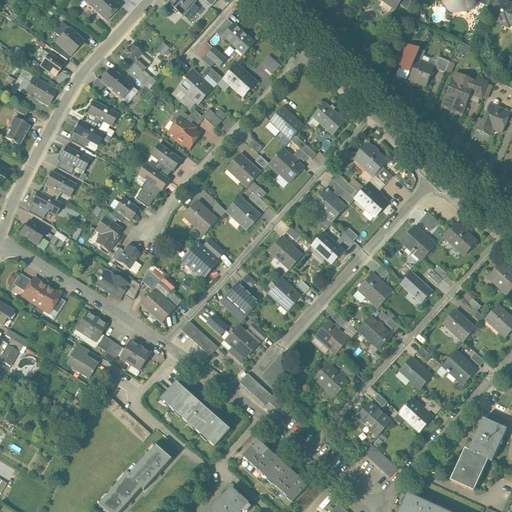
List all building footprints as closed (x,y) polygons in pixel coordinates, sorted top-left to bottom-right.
[(120,7),(112,0),(81,0),(106,22),(120,7)] [(172,0),(169,4),(183,16),(188,21),(198,8),(193,4),(196,0),(172,0)] [(381,0),(395,10),(399,5),(402,0),(381,0)] [(402,0),(399,5),(407,10),(411,0),(402,0)] [(441,0),(443,1),(444,2),(446,2),(448,2),(449,1),(450,1),(448,5),(450,10),(454,12),(459,10),(461,5),(470,9),(474,8),(476,2),(477,0),(441,0)] [(511,8),(511,6),(500,1),(499,4),(496,3),(489,18),(502,24),(504,21),(511,24),(511,9),(511,8)] [(84,42),(62,23),(53,33),(60,38),(55,43),(56,44),(65,52),(71,57),(84,42)] [(254,45),(234,26),(224,37),(244,56),(254,45)] [(44,45),(36,40),(34,44),(41,49),(44,45)] [(163,56),(170,48),(163,42),(156,50),(163,56)] [(65,52),(56,44),(51,49),(61,57),(65,52)] [(142,55),(131,46),(120,57),(131,67),(140,75),(143,71),(148,65),(139,58),(142,55)] [(418,50),(408,46),(405,54),(405,53),(401,59),(403,59),(399,69),(409,73),(410,71),(413,72),(417,61),(420,63),(425,52),(418,49),(418,50)] [(63,65),(49,55),(48,55),(43,51),(40,56),(45,60),(40,67),(55,77),(63,65)] [(216,63),(207,55),(202,60),(211,68),(216,63)] [(270,76),(280,65),(269,55),(259,66),(270,76)] [(449,62),(438,58),(434,67),(436,70),(445,73),(449,62)] [(420,63),(417,61),(413,72),(410,78),(411,79),(412,77),(419,80),(418,82),(419,84),(424,86),(427,86),(433,70),(432,67),(420,63)] [(257,83),(236,65),(223,79),(243,98),(257,83)] [(140,75),(131,67),(126,72),(136,80),(140,75)] [(132,88),(110,70),(100,82),(99,82),(107,88),(122,100),(132,88)] [(223,79),(212,70),(207,76),(217,85),(223,79)] [(140,75),(136,80),(141,84),(148,76),(143,71),(140,75)] [(213,90),(193,71),(178,87),(198,106),(213,90)] [(395,79),(388,76),(383,88),(390,91),(395,79)] [(17,82),(8,77),(5,82),(14,87),(17,82)] [(57,91),(33,77),(29,83),(23,80),(17,90),(48,107),(57,91)] [(100,82),(97,79),(90,88),(101,96),(107,88),(99,82),(100,82)] [(473,88),(454,79),(446,96),(456,100),(455,103),(465,107),(473,88)] [(5,82),(1,88),(10,93),(14,87),(5,82)] [(486,88),(478,85),(473,97),(481,100),(486,88)] [(137,92),(132,88),(122,100),(127,104),(137,92)] [(118,115),(93,102),(87,114),(89,116),(88,118),(100,124),(102,119),(112,125),(118,115)] [(28,110),(17,104),(14,111),(25,117),(28,110)] [(346,122),(325,104),(312,118),(333,136),(346,122)] [(510,114),(490,106),(483,122),(493,127),(492,129),(502,133),(507,122),(509,117),(510,114)] [(304,127),(283,108),(270,122),(291,141),(295,136),(304,127)] [(189,117),(179,110),(171,122),(175,124),(179,118),(190,126),(193,121),(194,120),(189,117)] [(215,115),(209,110),(202,117),(203,119),(215,129),(222,122),(215,115)] [(227,117),(219,110),(215,115),(222,122),(227,117)] [(202,117),(194,111),(189,117),(194,120),(193,121),(199,125),(203,119),(202,117)] [(100,124),(88,118),(85,124),(97,130),(100,124)] [(190,126),(179,118),(175,124),(169,132),(176,137),(175,139),(174,139),(183,146),(184,145),(190,149),(200,135),(191,129),(192,127),(190,126)] [(29,127),(14,119),(3,138),(11,142),(11,143),(13,144),(13,143),(18,146),(29,127)] [(85,124),(80,121),(73,133),(76,135),(74,137),(86,143),(88,139),(99,144),(104,134),(97,130),(85,124)] [(449,135),(442,132),(437,143),(444,146),(449,135)] [(306,146),(295,136),(291,141),(300,149),(299,149),(302,151),(306,146)] [(86,143),(74,137),(71,143),(82,149),(86,143)] [(262,149),(253,141),(249,146),(257,154),(262,149)] [(182,160),(159,144),(152,154),(162,161),(159,165),(169,173),(171,170),(174,172),(182,160)] [(388,163),(367,144),(353,158),(374,177),(375,177),(383,168),(388,163)] [(316,155),(306,146),(302,151),(308,157),(311,160),(316,155)] [(90,160),(65,147),(59,159),(61,161),(60,163),(71,169),(74,164),(84,170),(90,160)] [(302,151),(299,149),(295,154),(304,162),(308,157),(302,151)] [(303,169),(283,150),(269,165),(290,184),(303,169)] [(261,174),(240,155),(227,169),(248,188),(261,174)] [(269,165),(260,157),(256,162),(264,170),(269,165)] [(71,169),(60,163),(57,169),(68,175),(71,169)] [(155,170),(147,164),(140,174),(150,181),(143,191),(154,198),(159,190),(162,192),(170,180),(166,178),(155,170)] [(169,173),(159,165),(155,170),(166,178),(169,173)] [(0,168),(0,186),(8,174),(0,168)] [(389,182),(380,174),(384,169),(383,168),(375,177),(385,186),(389,182)] [(393,177),(384,169),(380,174),(389,182),(393,177)] [(76,186),(51,173),(44,185),(47,186),(46,189),(57,195),(60,190),(70,196),(76,186)] [(356,191),(338,175),(334,180),(351,197),(356,191)] [(345,190),(334,180),(329,185),(340,196),(345,190)] [(388,203),(368,184),(354,199),(375,218),(388,203)] [(57,195),(46,189),(42,194),(42,195),(54,201),(57,195)] [(346,208),(325,189),(312,204),(333,223),(346,208)] [(345,190),(340,196),(350,204),(354,199),(351,197),(345,190)] [(154,198),(143,191),(136,200),(147,208),(154,198)] [(54,201),(42,195),(42,194),(37,192),(31,204),(33,205),(31,209),(43,215),(46,209),(56,215),(62,205),(54,201)] [(255,204),(260,199),(254,194),(249,199),(255,204)] [(260,216),(240,197),(226,212),(247,231),(260,216)] [(138,209),(122,198),(114,210),(124,217),(130,221),(138,209)] [(268,207),(260,199),(255,204),(264,212),(268,207)] [(218,221),(197,202),(184,217),(204,236),(218,221)] [(226,212),(218,204),(213,209),(221,217),(226,212)] [(43,215),(31,209),(29,214),(40,220),(43,215)] [(124,217),(114,210),(110,215),(117,220),(120,222),(124,217)] [(110,215),(108,213),(104,218),(113,225),(117,220),(110,215)] [(438,222),(428,213),(419,222),(430,232),(438,222)] [(113,225),(104,218),(95,230),(102,235),(96,243),(108,252),(118,237),(117,236),(121,230),(113,225)] [(46,232),(29,221),(20,235),(37,246),(41,239),(46,232)] [(477,242),(456,224),(444,238),(464,257),(477,242)] [(436,246),(415,227),(401,242),(412,252),(411,253),(412,255),(413,253),(422,261),(436,246)] [(300,236),(291,228),(286,233),(295,241),(300,236)] [(358,237),(349,229),(344,234),(353,242),(358,237)] [(57,232),(53,237),(63,243),(66,238),(57,232)] [(344,252),(324,233),(311,246),(332,265),(344,252)] [(353,242),(344,234),(340,238),(349,246),(353,242)] [(53,237),(49,243),(59,249),(63,243),(53,237)] [(302,256),(281,238),(269,251),(290,270),(302,256)] [(41,239),(37,246),(36,247),(44,252),(49,244),(41,239)] [(217,263),(197,243),(183,259),(204,278),(217,263)] [(140,254),(128,246),(123,252),(117,262),(129,270),(140,254)] [(119,248),(112,258),(117,262),(123,252),(119,248)] [(153,263),(148,269),(162,282),(168,276),(153,263)] [(511,289),(511,271),(502,263),(489,277),(498,285),(496,286),(507,296),(511,289)] [(389,274),(380,266),(375,271),(385,279),(389,274)] [(447,274),(438,266),(433,271),(442,280),(447,274)] [(162,282),(148,269),(142,282),(154,292),(155,291),(157,288),(162,283),(162,282)] [(117,278),(106,272),(102,278),(101,277),(95,285),(104,291),(105,291),(120,300),(124,293),(129,285),(128,285),(117,278)] [(432,292),(411,273),(400,285),(421,304),(432,292)] [(20,274),(13,285),(24,292),(31,281),(20,274)] [(256,283),(247,275),(243,280),(251,288),(256,283)] [(372,275),(358,290),(379,308),(392,294),(372,275)] [(46,287),(33,279),(24,292),(22,296),(35,305),(46,287)] [(302,298),(281,279),(268,294),(289,313),(302,298)] [(140,286),(132,280),(128,285),(129,285),(124,293),(134,300),(140,286)] [(310,289),(301,280),(296,286),(305,294),(310,289)] [(171,292),(162,283),(157,288),(167,297),(171,292)] [(260,303),(239,284),(226,298),(246,317),(260,303)] [(60,296),(46,287),(35,305),(49,314),(51,310),(59,298),(60,296)] [(175,309),(155,291),(154,292),(142,305),(162,324),(175,309)] [(182,302),(171,292),(167,297),(177,307),(182,302)] [(65,302),(59,298),(51,310),(57,313),(65,302)] [(13,313),(0,304),(0,325),(2,327),(6,319),(8,321),(13,313)] [(511,331),(511,319),(497,306),(485,319),(506,338),(511,331)] [(476,330),(455,311),(443,324),(463,343),(476,330)] [(485,319),(477,312),(472,316),(481,324),(485,319)] [(86,313),(75,330),(86,336),(96,319),(86,313)] [(205,323),(220,336),(229,327),(213,313),(205,323)] [(347,323),(337,313),(332,318),(342,328),(347,323)] [(391,336),(371,317),(358,331),(379,350),(391,336)] [(106,326),(96,319),(86,336),(96,343),(106,326)] [(399,327),(390,319),(385,324),(394,332),(399,327)] [(218,348),(189,322),(181,331),(210,357),(218,348)] [(349,341),(328,322),(315,337),(336,356),(349,341)] [(347,324),(344,329),(353,337),(356,332),(347,324)] [(259,345),(238,326),(225,341),(246,360),(259,345)] [(267,336),(258,328),(253,333),(262,341),(267,336)] [(5,336),(9,338),(26,349),(29,343),(8,330),(5,336)] [(108,339),(103,336),(96,347),(101,350),(108,339)] [(9,338),(6,345),(18,352),(22,354),(26,349),(9,338)] [(108,339),(101,350),(106,353),(113,342),(108,339)] [(131,341),(120,358),(130,365),(141,348),(131,341)] [(118,346),(113,342),(106,353),(111,356),(118,346)] [(6,345),(0,356),(0,361),(10,367),(18,352),(6,345)] [(89,352),(77,345),(74,350),(76,351),(85,357),(89,352)] [(462,345),(457,350),(467,360),(472,354),(462,345)] [(118,346),(111,356),(116,359),(123,349),(118,346)] [(151,354),(141,348),(130,365),(140,371),(151,354)] [(432,357),(422,348),(417,354),(427,363),(432,357)] [(85,357),(76,351),(67,366),(88,379),(98,364),(85,357)] [(476,370),(456,352),(442,366),(447,371),(447,373),(449,375),(450,374),(463,385),(476,370)] [(484,362),(475,353),(470,359),(479,367),(484,362)] [(432,378),(411,359),(400,371),(420,390),(432,378)] [(348,383),(328,365),(314,379),(335,398),(348,383)] [(356,375),(346,365),(341,370),(352,380),(356,375)] [(272,397),(247,374),(239,383),(264,406),(268,402),(272,397)] [(203,407),(176,383),(161,400),(188,424),(203,407)] [(102,390),(95,398),(100,403),(107,395),(102,390)] [(293,408),(276,393),(272,397),(268,402),(285,417),(293,408)] [(107,395),(100,403),(104,407),(112,399),(107,395)] [(387,403),(378,395),(374,400),(383,408),(387,403)] [(112,399),(104,407),(109,412),(117,404),(112,399)] [(432,419),(412,400),(399,414),(420,433),(432,419)] [(441,409),(432,400),(426,406),(436,415),(441,409)] [(117,404),(109,412),(114,416),(122,408),(117,404)] [(391,422),(370,404),(357,418),(377,437),(391,422)] [(230,431),(203,407),(188,424),(215,448),(230,431)] [(122,408),(114,416),(119,421),(126,412),(122,408)] [(131,417),(126,412),(119,421),(124,425),(131,417)] [(131,417),(124,425),(129,429),(136,421),(131,417)] [(504,429),(483,420),(468,452),(486,460),(489,461),(504,429)] [(136,421),(129,429),(134,434),(141,426),(136,421)] [(141,426),(134,434),(138,438),(146,430),(141,426)] [(146,430),(138,438),(143,443),(151,435),(146,430)] [(283,464),(258,441),(243,457),(268,480),(283,464)] [(398,469),(371,445),(362,454),(390,478),(398,469)] [(156,447),(130,476),(143,488),(142,489),(144,491),(172,461),(156,447)] [(468,452),(465,450),(450,482),(471,491),(486,460),(468,452)] [(308,487),(283,464),(268,480),(293,503),(308,487)] [(127,475),(99,506),(106,511),(121,511),(142,489),(143,488),(130,476),(128,474),(126,475),(127,475)] [(240,511),(248,504),(231,489),(210,511),(240,511)] [(511,511),(511,491),(502,511),(511,511)] [(444,511),(408,495),(400,511),(444,511)]
